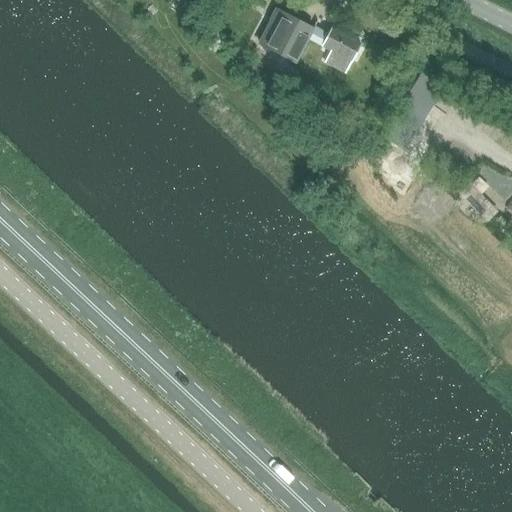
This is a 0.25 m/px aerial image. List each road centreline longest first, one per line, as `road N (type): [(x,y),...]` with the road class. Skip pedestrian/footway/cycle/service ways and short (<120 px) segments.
road 1 (primary): [(308,511),(0,220)]
road 2 (unclassified): [(252,511),(0,275)]
